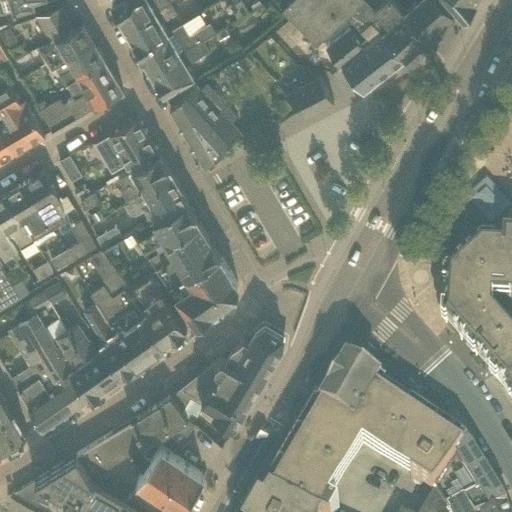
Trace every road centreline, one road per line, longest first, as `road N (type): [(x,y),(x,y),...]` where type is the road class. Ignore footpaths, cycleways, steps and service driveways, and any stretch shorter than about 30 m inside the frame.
road 1 (residential): [(0,473),(92,420),(240,317),(260,293),(143,93)]
road 2 (secondary): [(363,277),(449,122),(464,77)]
road 3 (secondary): [(464,77),(430,116),(346,267)]
road 4 (secondary): [(222,511),(312,360)]
road 5 (residential): [(0,177),(143,93)]
road 6 (residential): [(511,467),(433,360)]
